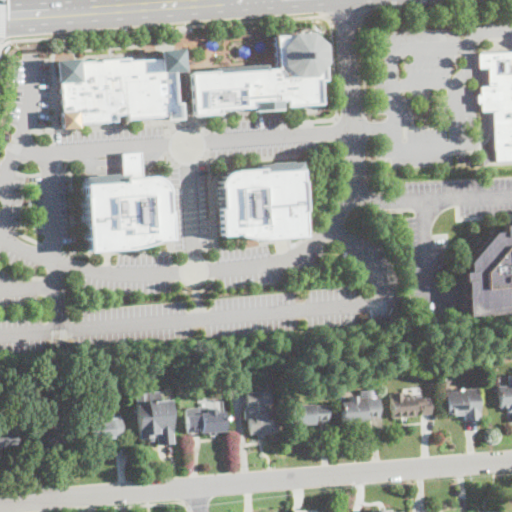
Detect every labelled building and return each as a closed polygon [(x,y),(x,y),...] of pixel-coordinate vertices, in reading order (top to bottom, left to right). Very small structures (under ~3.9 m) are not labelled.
[(183,70),(186,115),(215,113),(214,108),(248,106),(248,110),(276,108),(276,100),(279,100),(279,104),(315,103),(314,79),(319,79),(319,50),(321,43),(320,38),(317,33),(309,27),(304,27),(304,31),(267,34),(270,66),(213,71),(212,68),(183,70)] [(51,59),(52,82),(57,82),(58,110),(55,110),(56,127),(72,126),(72,121),(112,120),(112,114),(121,113),(121,117),(159,116),(159,119),(176,118),(176,101),(172,101),(170,70),(178,69),(177,47),(153,48),(154,56),(125,59),(124,55),(75,59),(73,57),(51,59)] [(511,50),(511,159),(494,161),(492,110),(480,110),(480,102),(476,102),(475,94),(479,94),(478,86),(486,86),(486,67),(476,67),(476,53),(511,50)] [(481,168),(473,161),(479,153),(488,160),(481,168)] [(257,167),(258,170),(296,168),(300,236),(254,239),(245,238),(237,237),(233,234),(216,235),(214,205),(216,205),(215,180),(216,178),(218,175),(220,172),(224,170),(228,168),(257,167)] [(77,182),(81,251),(129,248),(142,244),(149,242),(149,239),(165,238),(161,190),(159,184),(157,180),(153,177),(148,175),(144,175),(115,176),(115,180),(77,182)] [(490,232),(465,262),(466,271),(460,271),(461,281),(464,281),(466,312),(466,316),(511,312),(511,225),(509,226),(509,224),(500,225),(500,231),(490,232)] [(511,374),(511,412),(506,412),(506,408),(498,409),(497,386),(508,385),(507,375),(511,374)] [(477,388),(478,419),(462,420),(462,414),(453,415),(453,411),(445,411),(444,390),(477,388)] [(160,399),(168,398),(172,442),(156,444),(155,440),(149,441),(148,437),(138,438),(133,393),(159,390),(160,399)] [(246,408),(245,393),(260,391),(261,406),(246,408)] [(404,392),(404,395),(419,394),(420,399),(428,398),(429,414),(420,414),(420,411),(414,412),(414,415),(391,417),(389,393),(404,392)] [(356,394),(357,399),(377,397),(379,417),(340,420),(339,401),(348,400),(348,395),(356,394)] [(314,403),(314,406),(327,405),(328,421),(304,422),(304,427),(298,427),(298,424),(290,425),(289,404),(314,403)] [(215,409),(215,412),(222,412),(223,431),(186,433),(185,417),(199,416),(199,414),(204,413),(204,410),(215,409)] [(263,434),(263,438),(256,439),(256,434),(247,436),(245,414),(254,413),(254,410),(269,409),(271,434),(263,434)] [(97,415),(97,420),(120,418),(121,434),(113,435),(113,438),(88,440),(86,416),(97,415)] [(0,426),(7,425),(7,427),(14,426),(17,443),(0,445),(0,452),(1,459),(0,459),(0,426)] [(32,449),(31,431),(69,428),(71,446),(32,449)]
